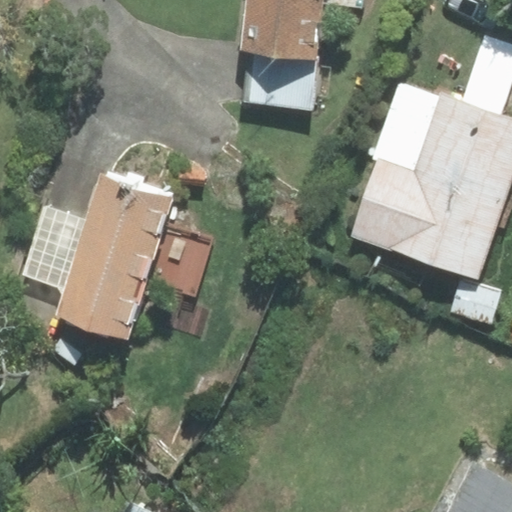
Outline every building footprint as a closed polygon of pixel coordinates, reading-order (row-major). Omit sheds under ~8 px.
[(321,4),(364,8),(364,0),(249,0),(245,48),(250,49),(316,56),(321,4)] [(480,282),(511,188),(511,115),(499,111),(511,73),(511,44),(488,36),(466,100),(398,77),(344,235),(480,282)] [(312,104),(316,56),(250,49),(246,99),(312,104)] [(60,314),(127,335),(145,279),(196,295),(214,239),(163,222),(171,199),(102,176),(88,218),(44,204),(21,275),(68,290),(60,314)] [(511,511),(511,483),(473,465),(451,511),(511,511)]
